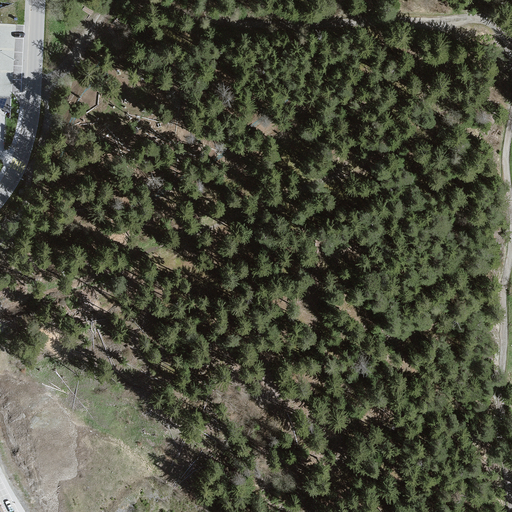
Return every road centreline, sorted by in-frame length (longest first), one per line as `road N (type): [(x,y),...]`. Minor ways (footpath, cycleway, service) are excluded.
road 1 (track): [(141,0),(259,25),(484,19),(511,55)]
road 2 (track): [(511,241),(500,382),(509,493)]
road 3 (residential): [(37,0),(29,116),(0,195)]
